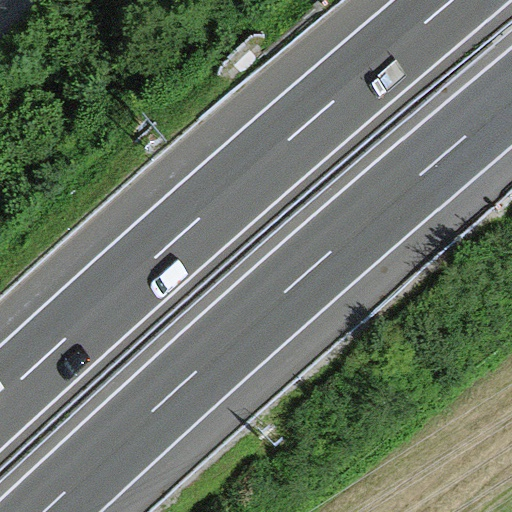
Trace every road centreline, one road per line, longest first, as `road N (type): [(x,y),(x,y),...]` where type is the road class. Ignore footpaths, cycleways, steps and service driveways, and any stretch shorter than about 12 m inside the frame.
road 1 (motorway): [(43,511),(511,93)]
road 2 (motorway): [(443,0),(254,145),(0,386)]
